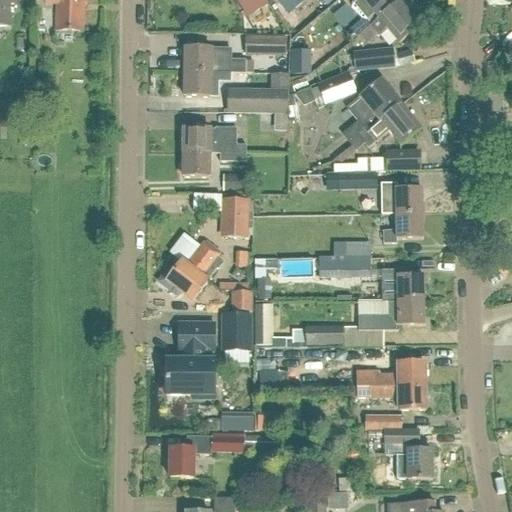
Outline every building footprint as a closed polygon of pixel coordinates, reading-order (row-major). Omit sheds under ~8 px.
[(15,5),(15,0),(0,0),(0,28),(12,28),(11,5),(15,5)] [(46,0),(47,7),(57,8),(56,33),(84,34),(85,6),(86,6),(86,0),(46,0)] [(263,0),(234,0),(243,15),(264,1),(263,0)] [(351,9),(362,22),(351,32),(347,36),(349,38),(362,28),(367,33),(401,5),(397,0),(356,0),(351,4),(351,9)] [(401,5),(367,33),(362,28),(349,38),(353,43),(358,39),(365,48),(379,36),(381,38),(389,31),(401,46),(421,29),(401,5)] [(16,40),(16,53),(26,53),(26,40),(16,40)] [(245,40),(245,57),(285,57),(285,40),(245,40)] [(187,51),(186,76),(212,76),(212,75),(245,76),(245,62),(231,62),(231,51),(211,51),(187,51)] [(354,55),(356,73),(394,69),(392,51),(354,55)] [(291,53),(291,77),(311,78),(311,53),(291,53)] [(156,94),(184,93),(184,74),(155,75),(156,94)] [(186,99),(212,100),(212,76),(186,76),(186,99)] [(339,81),(346,98),(356,94),(350,79),(349,77),(339,81)] [(355,153),(358,151),(354,146),(350,141),(359,134),(366,128),(370,133),(403,107),(383,82),(363,99),(362,97),(346,111),(357,124),(341,137),(355,153)] [(300,103),(303,109),(314,104),(313,102),(309,92),(309,91),(297,96),(300,103)] [(227,93),(227,116),(245,116),(274,116),(287,116),(287,93),(246,93),(227,93)] [(366,128),(359,134),(367,144),(363,147),(367,151),(390,132),(402,147),(422,131),(403,107),(370,133),(366,128)] [(186,131),(185,156),(210,156),(221,156),(221,147),(234,148),(234,164),(247,164),(247,147),(237,147),(237,130),(216,130),(216,132),(215,132),(211,132),(211,131),(186,131)] [(221,164),(234,164),(234,148),(221,147),(221,156),(221,164)] [(387,166),(387,173),(421,172),(420,154),(386,154),(387,166)] [(210,180),(210,156),(185,156),(185,180),(210,180)] [(295,158),(295,171),(316,171),(316,158),(295,158)] [(340,167),(333,167),(333,170),(333,175),(387,173),(387,166),(357,167),(340,167)] [(511,171),(496,172),(496,184),(511,184),(511,171)] [(343,178),(344,192),(375,191),(375,177),(343,178)] [(224,178),(223,193),(246,193),(247,178),(224,178)] [(396,201),(396,217),(422,216),(421,192),(396,192),(396,188),(382,188),(382,201),(396,201)] [(221,202),(219,240),(247,241),(249,203),(221,202)] [(396,233),(382,233),(383,246),(397,246),(397,242),(423,241),(422,216),(396,217),(396,233)] [(177,299),(181,294),(193,303),(216,272),(211,268),(219,257),(204,245),(187,268),(182,264),(174,274),(169,271),(158,285),(177,299)] [(319,263),(320,280),(350,280),(350,263),(337,263),(319,263)] [(397,288),(397,303),(423,303),(423,278),(398,278),(398,274),(383,275),(383,288),(397,288)] [(271,281),(257,281),(258,302),(271,302),(271,281)] [(233,293),(233,295),(249,296),(249,285),(233,285),(233,293)] [(232,295),(232,313),(251,314),(252,296),(249,296),(233,295),(232,295)] [(399,334),(399,329),(424,329),(423,303),(397,303),(397,304),(388,304),(388,319),(358,319),(358,334),(399,334)] [(254,348),(272,347),(272,307),(254,307),(254,348)] [(221,354),(250,354),(250,317),(221,318),(221,354)] [(192,401),(214,402),(214,327),(178,327),(178,355),(181,355),(181,364),(166,364),(165,398),(192,398),(192,401)] [(292,346),(305,346),(305,347),(341,347),(341,331),(305,331),(305,333),(292,333),(292,346)] [(273,341),(273,350),(286,349),(286,341),(273,341)] [(303,352),(289,354),(290,370),(305,368),(303,352)] [(357,374),(357,390),(357,391),(425,390),(424,366),(398,366),(398,377),(378,378),(378,374),(357,374)] [(259,375),(259,392),(279,391),(279,374),(259,375)] [(369,402),(399,401),(399,413),(425,413),(425,390),(357,391),(357,401),(369,401),(369,402)] [(258,415),(258,434),(274,434),(274,415),(258,415)] [(221,416),(221,433),(252,433),(252,416),(221,416)] [(365,429),(365,433),(373,433),(384,434),(400,434),(400,419),(365,419),(365,429)] [(206,421),(206,433),(220,433),(220,421),(206,421)] [(384,434),(384,447),(385,447),(385,459),(396,459),(396,466),(396,483),(433,484),(433,454),(418,454),(418,434),(400,434),(384,434)] [(168,481),(193,482),(194,458),(211,458),(211,455),(242,456),(242,451),(275,452),(275,439),(242,439),(241,441),(186,440),(186,452),(169,452),(168,481)] [(357,480),(338,481),(338,494),(357,494),(357,480)] [(308,498),(308,511),(325,511),(325,498),(308,498)] [(234,511),(235,502),(214,501),(214,511),(234,511)]
